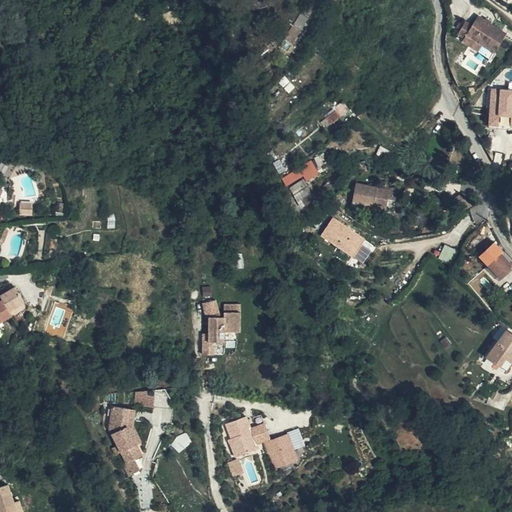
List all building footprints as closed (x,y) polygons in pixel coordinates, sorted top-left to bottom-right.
[(267,6),(265,1),(258,2),(257,0),(254,0),(252,1),(254,9),(267,6)] [(310,8),(306,6),(286,41),(293,45),(300,32),(297,30),(299,27),(302,29),(311,14),(307,12),(310,8)] [(480,25),(480,22),(473,18),(467,28),(461,24),(453,37),(459,41),(462,38),(490,56),(502,37),(486,27),(484,29),(480,25)] [(511,86),(492,85),(489,125),(500,125),(500,116),(511,116),(511,125),(511,124),(511,86)] [(285,86),(279,92),(284,96),(289,90),(285,86)] [(334,118),(336,120),(340,126),(346,122),(341,114),(334,118)] [(340,126),(336,120),(320,131),(324,138),(340,127),(340,126)] [(316,176),(307,165),(278,187),(282,193),(299,181),(303,186),(316,176)] [(0,172),(0,175),(3,176),(6,178),(9,169),(3,166),(0,172)] [(476,188),(465,180),(459,184),(471,192),(476,188)] [(299,185),(287,193),(300,211),(311,202),(299,185)] [(387,204),(389,196),(354,186),(348,207),(369,214),(369,212),(384,216),(387,204)] [(390,194),(389,196),(387,204),(395,206),(398,196),(390,194)] [(32,203),(20,203),(20,212),(32,213),(32,203)] [(483,219),(475,230),(480,233),(488,223),(483,219)] [(362,244),(330,223),(318,239),(351,261),(362,244)] [(0,239),(3,241),(8,229),(6,227),(7,225),(3,224),(0,231),(0,239)] [(439,256),(454,269),(457,261),(459,255),(448,246),(439,256)] [(482,262),(487,268),(498,257),(493,251),(482,262)] [(500,283),(511,271),(498,257),(487,268),(500,283)] [(15,288),(0,296),(0,297),(2,301),(9,313),(24,304),(15,288)] [(203,326),(204,343),(214,342),(214,335),(225,334),(225,333),(238,332),(238,324),(240,324),(239,296),(223,296),(224,309),(219,309),(215,293),(202,296),(206,311),(209,310),(214,310),(214,316),(209,316),(209,326),(203,326)] [(0,323),(11,316),(9,313),(2,301),(0,302),(0,323)] [(9,313),(11,316),(26,308),(24,304),(9,313)] [(30,322),(27,332),(33,332),(36,324),(30,322)] [(507,369),(511,362),(511,329),(509,328),(489,356),(507,369)] [(453,342),(448,336),(442,340),(447,347),(453,342)] [(152,390),(133,391),(132,406),(150,408),(152,390)] [(503,393),(495,390),(493,396),(500,399),(503,393)] [(125,430),(126,412),(110,410),(108,432),(117,450),(120,456),(126,467),(133,463),(141,460),(134,448),(125,430)] [(132,413),(126,412),(125,430),(134,448),(139,446),(131,429),(132,413)] [(243,419),(225,426),(223,427),(229,441),(232,447),(229,448),(234,461),(257,452),(247,430),(243,419)] [(290,432),(267,442),(277,468),(300,459),(290,432)] [(188,433),(175,440),(179,449),(193,441),(188,433)] [(120,456),(117,450),(112,452),(115,458),(120,456)] [(139,475),(133,463),(126,467),(123,469),(126,475),(134,477),(139,475)] [(236,465),(227,468),(232,479),(240,476),(236,465)] [(13,511),(18,511),(15,503),(13,504),(10,497),(7,487),(3,488),(9,497),(13,511)] [(0,511),(13,511),(9,497),(3,488),(0,489),(0,511)]
